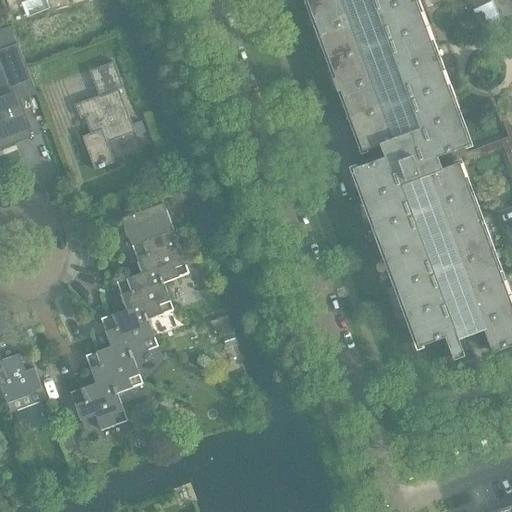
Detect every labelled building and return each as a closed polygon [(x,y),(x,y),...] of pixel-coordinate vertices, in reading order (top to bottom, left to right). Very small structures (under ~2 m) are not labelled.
[(306,0),(361,147),(363,151),(381,144),(386,157),(353,169),(363,196),(419,346),(446,336),(448,341),(455,360),(467,356),(460,339),(476,334),(485,330),(491,347),(493,352),(493,353),(511,345),(511,304),(460,164),(504,148),(511,169),(511,116),(503,120),(510,138),(469,154),(467,148),(471,146),(416,0),(306,0)] [(0,47),(12,45),(8,28),(0,29),(0,47)] [(0,62),(8,85),(0,88),(0,148),(0,149),(31,138),(18,101),(37,94),(18,44),(0,50),(0,62)] [(118,90),(123,88),(113,62),(89,71),(98,96),(75,105),(80,118),(87,115),(93,133),(82,137),(94,171),(99,169),(100,170),(105,168),(104,167),(115,163),(107,143),(134,133),(118,90)] [(131,240),(143,273),(158,267),(163,281),(164,280),(189,271),(164,202),(122,217),(124,222),(125,222),(124,226),(125,230),(126,233),(128,237),(131,239),(131,240)] [(158,267),(143,273),(117,282),(127,310),(143,305),(148,318),(149,318),(175,309),(164,280),(163,281),(158,267)] [(102,320),(112,347),(127,342),(133,356),(134,355),(159,346),(149,318),(148,318),(143,305),(127,310),(102,320)] [(0,312),(0,341),(9,337),(0,312)] [(127,342),(112,347),(87,356),(97,383),(111,378),(116,393),(118,393),(144,383),(134,355),(133,356),(127,342)] [(26,371),(20,353),(2,360),(10,380),(0,384),(1,387),(8,404),(34,395),(33,392),(42,388),(34,368),(26,371)] [(0,387),(1,387),(0,384),(10,380),(2,360),(0,353),(0,387)] [(128,421),(118,393),(116,393),(111,378),(97,383),(72,392),(82,421),(83,421),(88,434),(100,430),(102,430),(128,421)]
